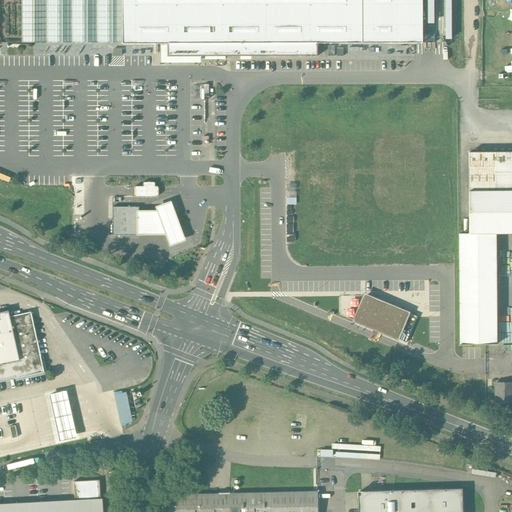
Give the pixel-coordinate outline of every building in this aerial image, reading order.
[(19,0),(20,43),(166,43),(166,56),(185,56),(318,56),(318,42),(408,42),(407,0),(19,0)] [(511,151),(470,152),(470,234),(496,234),(511,233),(511,151)] [(157,195),(157,180),(143,181),(143,185),(135,185),(135,195),(157,195)] [(156,210),(139,210),(139,235),(165,235),(169,247),(185,241),(170,201),(155,206),(156,210)] [(139,207),(112,207),(112,235),(139,235),(139,210),(139,207)] [(496,234),(470,234),(460,234),(461,344),(485,344),(497,344),(496,234)] [(411,312),(365,293),(359,307),(354,321),(399,340),(411,312)] [(0,383),(43,374),(29,312),(8,317),(7,311),(0,312),(0,383)] [(511,382),(495,383),(495,403),(511,403),(511,382)] [(67,400),(14,412),(22,448),(75,436),(67,400)] [(74,500),(0,504),(0,511),(102,511),(102,499),(100,499),(99,480),(73,482),(74,500)] [(463,511),(463,489),(359,492),(359,511),(463,511)] [(318,511),(318,492),(268,493),(268,511),(318,511)] [(268,511),(268,493),(188,494),(188,511),(268,511)] [(188,511),(188,494),(168,495),(168,511),(188,511)]
